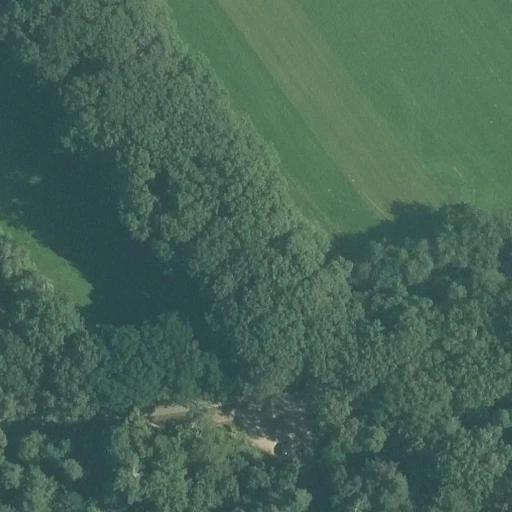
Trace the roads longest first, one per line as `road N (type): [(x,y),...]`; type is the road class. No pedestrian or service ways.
road 1 (unclassified): [(355,403),(289,338),(54,0)]
road 2 (track): [(355,403),(0,443)]
road 3 (unclassified): [(485,511),(355,403)]
road 4 (unclassified): [(355,403),(511,363)]
